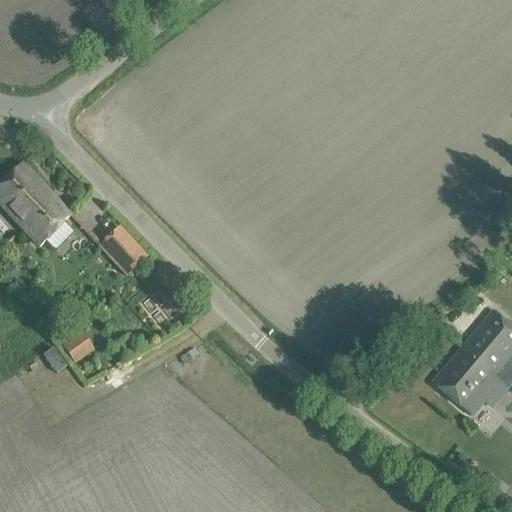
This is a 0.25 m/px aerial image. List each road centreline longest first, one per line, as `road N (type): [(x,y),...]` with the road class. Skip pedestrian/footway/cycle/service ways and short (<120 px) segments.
road 1 (unclassified): [(483,511),(229,317),(27,106)]
road 2 (unclassified): [(27,106),(82,79),(184,0)]
